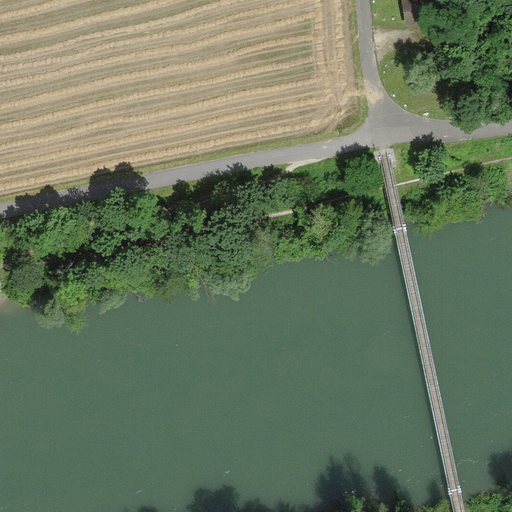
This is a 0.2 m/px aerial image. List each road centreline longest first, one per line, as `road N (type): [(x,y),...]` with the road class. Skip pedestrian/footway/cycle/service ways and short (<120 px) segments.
road 1 (track): [(382,134),(0,214)]
road 2 (unclassified): [(364,0),(382,134)]
road 3 (unclassified): [(511,126),(382,134)]
